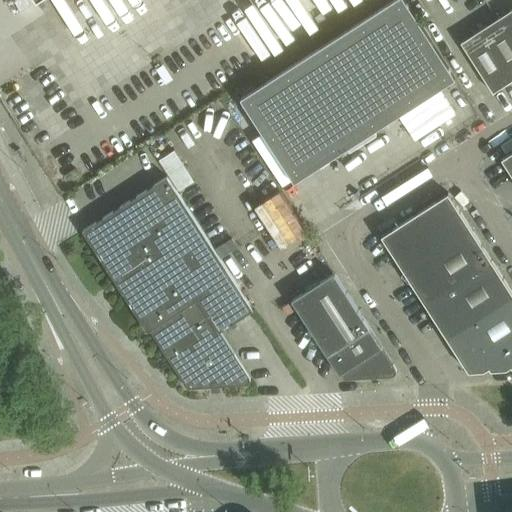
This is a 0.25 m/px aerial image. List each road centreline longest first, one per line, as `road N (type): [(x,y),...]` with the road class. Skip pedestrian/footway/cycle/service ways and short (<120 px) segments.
road 1 (residential): [(455,152),(334,229),(426,376),(373,447)]
road 2 (tertiary): [(238,462),(161,431),(39,264)]
road 3 (unknown): [(0,62),(33,44),(134,35),(203,0)]
road 4 (tertiary): [(21,498),(65,504),(209,493)]
road 5 (tertiary): [(39,264),(70,346),(103,403)]
